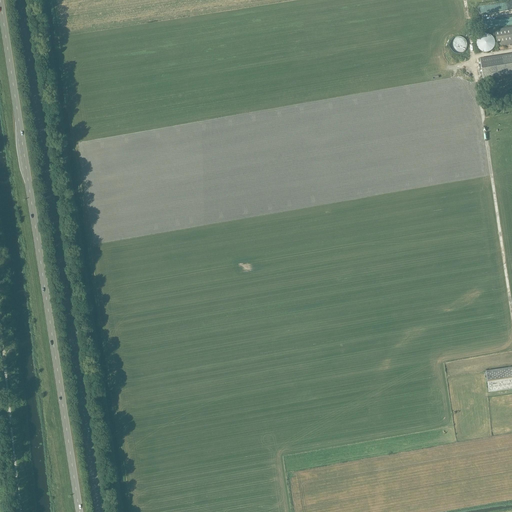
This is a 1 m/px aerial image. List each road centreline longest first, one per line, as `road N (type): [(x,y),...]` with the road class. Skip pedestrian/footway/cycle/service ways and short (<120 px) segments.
road 1 (primary): [(99,511),(19,0)]
road 2 (primary): [(0,0),(79,511)]
